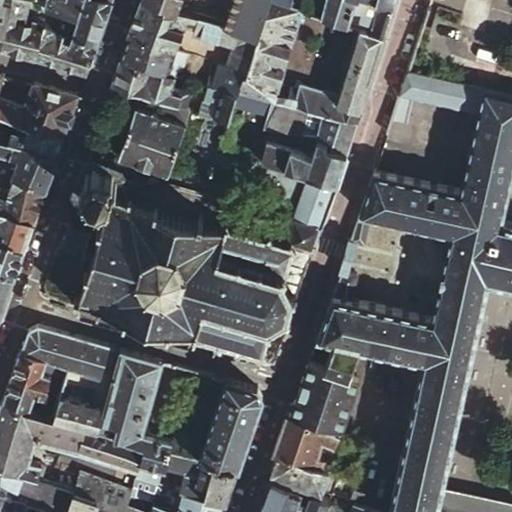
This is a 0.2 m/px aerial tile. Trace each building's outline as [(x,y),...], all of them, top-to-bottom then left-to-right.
[(0,41),(11,1),(7,0),(0,0),(0,2),(0,41)] [(11,0),(11,1),(0,41),(0,46),(82,70),(88,66),(94,48),(70,42),(78,15),(40,5),(41,8),(55,12),(51,26),(43,21),(39,20),(32,18),(30,23),(23,21),(28,0),(11,0)] [(34,0),(39,2),(40,5),(78,15),(102,21),(108,0),(34,0)] [(155,0),(139,0),(128,34),(173,47),(183,22),(194,25),(193,30),(225,39),(226,36),(234,38),(226,63),(230,64),(245,69),(257,32),(223,21),(177,6),(155,0)] [(230,0),(223,21),(257,32),(268,0),(230,0)] [(268,0),(257,32),(245,69),(238,89),(272,99),(266,117),(265,121),(271,122),(269,128),(297,132),(304,107),(322,111),(356,119),(358,119),(363,106),(361,106),(383,33),(370,29),(359,27),(338,90),(296,77),(289,97),(274,95),(302,9),(299,7),(295,6),(289,3),(279,0),(268,0)] [(355,0),(326,0),(322,15),(349,23),(351,16),(355,0)] [(385,26),(393,0),(355,0),(351,16),(372,22),(385,26)] [(102,21),(78,15),(70,42),(94,48),(102,21)] [(370,29),(383,33),(385,26),(372,22),(370,29)] [(128,34),(119,58),(164,70),(173,47),(128,34)] [(111,82),(113,83),(141,91),(185,105),(189,91),(171,85),(174,73),(164,70),(119,58),(111,82)] [(223,87),(230,64),(226,63),(222,62),(220,69),(212,67),(208,83),(223,87)] [(245,69),(230,64),(223,87),(237,91),(238,89),(245,69)] [(423,357),(388,511),(434,511),(483,295),(487,278),(511,283),(511,222),(500,220),(511,163),(511,92),(405,68),(390,114),(406,118),(412,93),(478,108),(460,187),(372,168),(349,237),(362,241),(372,213),(451,230),(432,314),(344,295),(352,271),(339,267),(316,333),(333,337),(359,343),(423,357)] [(3,71),(0,69),(0,114),(27,121),(63,131),(78,90),(33,79),(31,83),(24,101),(18,114),(0,108),(0,84),(3,75),(3,71)] [(208,83),(200,110),(229,118),(231,112),(235,98),(237,91),(223,87),(208,83)] [(238,89),(237,91),(235,98),(246,102),(263,107),(260,116),(266,117),(272,99),(238,89)] [(185,105),(141,91),(136,105),(135,104),(117,156),(168,172),(186,122),(185,122),(190,106),(185,105)] [(24,101),(0,94),(0,108),(18,114),(24,101)] [(235,98),(231,112),(241,115),(246,102),(235,98)] [(304,107),(297,132),(302,133),(304,124),(318,127),(322,111),(304,107)] [(324,143),(345,150),(356,119),(322,111),(318,127),(304,124),(302,133),(315,135),(326,138),(324,143)] [(7,139),(56,152),(63,131),(27,121),(24,131),(10,128),(7,139)] [(249,153),(310,171),(318,173),(336,179),(345,150),(324,143),(326,138),(315,135),(310,152),(293,145),(293,146),(254,135),(249,153)] [(0,209),(31,219),(33,219),(56,152),(7,139),(0,137),(0,209)] [(118,168),(87,158),(75,192),(105,201),(99,220),(98,220),(83,267),(85,268),(77,295),(74,294),(73,298),(77,299),(76,304),(273,360),(319,226),(294,219),(205,193),(203,200),(158,186),(116,174),(118,168)] [(294,219),(319,226),(325,209),(307,204),(318,173),(310,171),(294,219)] [(336,179),(318,173),(307,204),(325,209),(336,179)] [(159,180),(158,186),(203,200),(205,193),(159,180)] [(0,237),(22,245),(31,219),(0,209),(0,237)] [(0,266),(13,271),(22,245),(0,237),(0,266)] [(0,307),(13,271),(0,266),(0,307)] [(99,375),(108,343),(38,323),(28,328),(21,349),(67,365),(99,375)] [(308,357),(289,413),(340,431),(359,374),(349,371),(359,343),(333,337),(323,363),(308,357)] [(144,443),(139,459),(164,465),(168,448),(170,438),(157,434),(140,430),(144,415),(160,358),(118,346),(102,404),(95,428),(144,443)] [(67,365),(21,349),(18,348),(10,373),(46,385),(49,386),(54,387),(56,382),(48,379),(49,374),(40,371),(42,367),(51,370),(65,374),(67,365)] [(183,365),(177,363),(172,379),(178,380),(183,365)] [(212,373),(201,370),(199,378),(209,381),(212,373)] [(10,373),(0,399),(29,408),(34,392),(43,395),(46,385),(10,373)] [(198,454),(237,465),(261,395),(257,386),(225,377),(198,454)] [(55,405),(59,392),(60,389),(54,387),(49,386),(44,402),(55,405)] [(53,415),(95,428),(102,404),(59,392),(55,405),(53,415)] [(0,399),(0,464),(41,477),(46,463),(28,460),(35,436),(47,439),(74,445),(137,466),(139,459),(144,443),(95,428),(53,415),(41,412),(29,408),(0,399)] [(41,412),(53,415),(55,405),(44,402),(41,412)] [(340,431),(289,413),(276,450),(276,451),(319,466),(323,456),(317,454),(323,437),(335,442),(340,431)] [(224,501),(237,465),(198,454),(168,448),(164,465),(139,459),(137,466),(134,474),(154,481),(158,469),(168,472),(175,466),(184,469),(178,488),(224,501)] [(319,466),(276,451),(270,470),(270,471),(331,493),(338,473),(319,466)] [(65,511),(73,487),(41,477),(0,464),(0,497),(6,480),(15,484),(14,487),(38,496),(40,503),(65,511)] [(150,511),(154,500),(154,499),(129,491),(130,487),(117,483),(79,469),(74,487),(96,495),(93,503),(116,511),(150,511)] [(130,487),(134,474),(121,470),(117,483),(130,487)] [(324,511),(330,498),(269,476),(255,511),(324,511)] [(511,511),(511,499),(441,483),(434,511),(511,511)] [(173,486),(167,504),(189,511),(192,511),(195,511),(220,511),(224,501),(178,488),(173,486)] [(96,495),(74,487),(73,487),(65,511),(64,511),(75,511),(76,510),(83,511),(90,511),(93,503),(96,495)] [(361,494),(354,491),(350,501),(353,502),(357,504),(361,494)] [(0,511),(5,511),(9,500),(10,498),(4,497),(2,503),(0,502),(0,511)] [(22,511),(25,505),(25,504),(9,500),(5,511),(22,511)] [(195,511),(192,511),(189,511),(167,504),(154,500),(150,511),(195,511)] [(381,511),(357,504),(353,502),(349,511),(381,511)] [(116,511),(93,503),(90,511),(116,511)]
